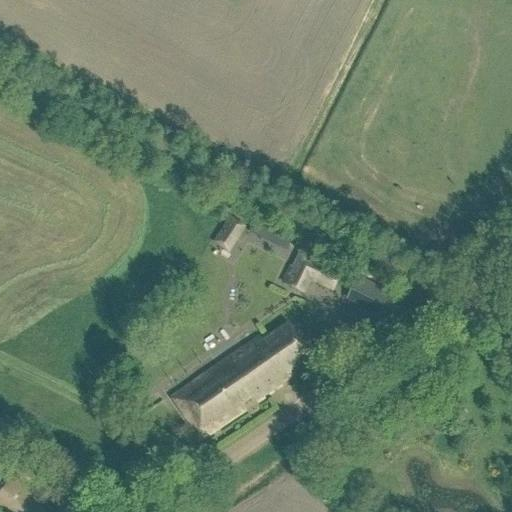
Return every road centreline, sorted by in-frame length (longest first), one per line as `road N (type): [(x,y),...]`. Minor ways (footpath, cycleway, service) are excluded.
road 1 (track): [(461,302),(0,70)]
road 2 (unclassified): [(153,511),(461,302)]
